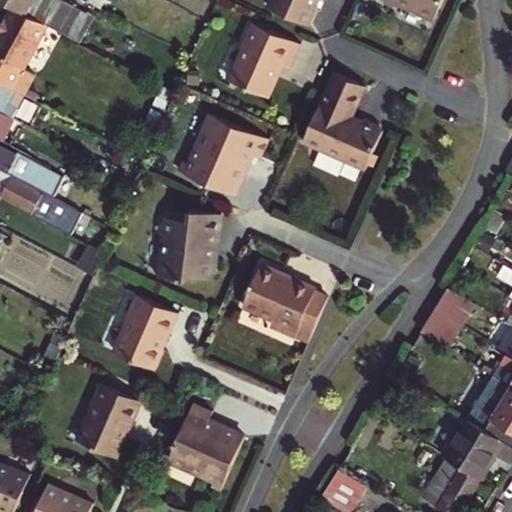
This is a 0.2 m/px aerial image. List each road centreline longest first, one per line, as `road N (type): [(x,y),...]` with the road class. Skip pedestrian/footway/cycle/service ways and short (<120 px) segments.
road 1 (residential): [(399,283),(310,389),(250,511)]
road 2 (residential): [(289,511),(420,292)]
road 3 (residential): [(338,45),(499,120)]
road 4 (residential): [(437,254),(484,177),(499,120)]
road 5 (residential): [(264,220),(399,283)]
road 6 (residential): [(499,120),(490,0)]
